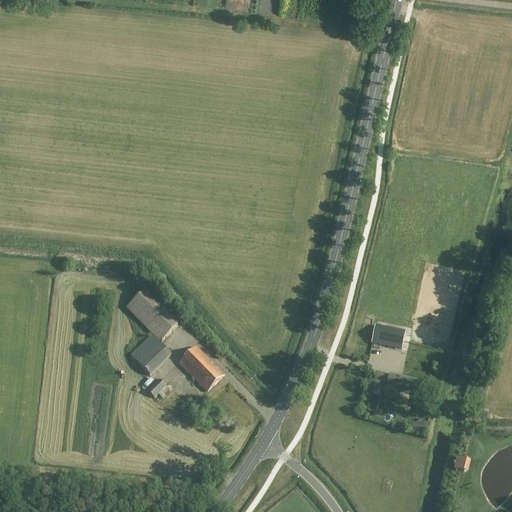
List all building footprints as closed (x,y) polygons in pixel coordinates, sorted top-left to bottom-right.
[(126,310),(152,336),(130,357),(150,377),(171,356),(159,344),(178,326),(144,292),(126,310)] [(405,333),(375,326),(371,344),(402,350),(405,333)] [(180,365),(207,393),(224,377),(218,371),(217,372),(211,366),(212,365),(196,349),(180,365)] [(411,352),(409,360),(433,365),(435,357),(411,352)] [(422,398),(425,384),(393,377),(390,391),(422,398)] [(154,400),(166,388),(159,382),(148,393),(154,400)]
